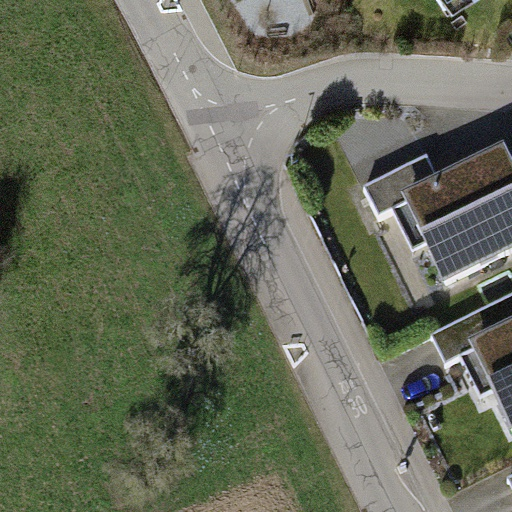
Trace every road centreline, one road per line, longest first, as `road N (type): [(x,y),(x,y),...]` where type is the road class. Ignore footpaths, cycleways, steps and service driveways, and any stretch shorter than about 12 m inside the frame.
road 1 (residential): [(396,511),(213,130)]
road 2 (residential): [(213,130),(358,80),(511,87)]
road 3 (residential): [(213,130),(143,0)]
